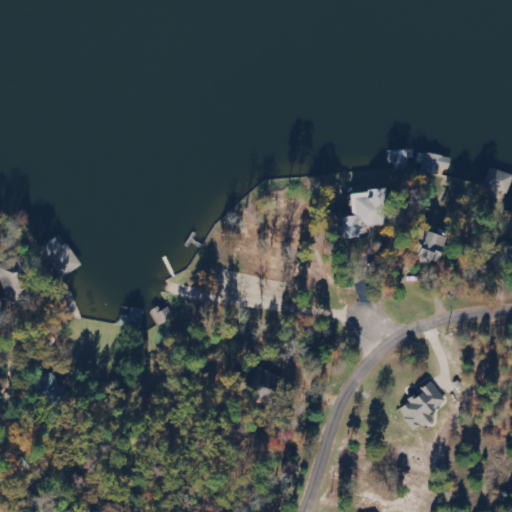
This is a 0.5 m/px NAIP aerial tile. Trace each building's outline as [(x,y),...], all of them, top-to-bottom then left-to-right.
[(424,172),(444,177),(449,158),(428,153),(424,172)] [(511,188),(511,174),(492,169),(486,187),(510,194),(511,188)] [(346,239),(362,238),(361,227),(390,225),(388,191),(353,193),(355,217),(345,218),(346,239)] [(62,235),(43,246),(62,279),(81,268),(62,235)] [(438,242),(430,238),(422,255),(441,264),(452,240),(441,235),(438,242)] [(0,265),(0,272),(10,303),(40,293),(27,256),(0,265)] [(154,310),(160,326),(176,319),(172,307),(163,311),(162,307),(154,310)] [(416,430),(450,404),(434,383),(410,401),(411,403),(401,411),(416,430)]
